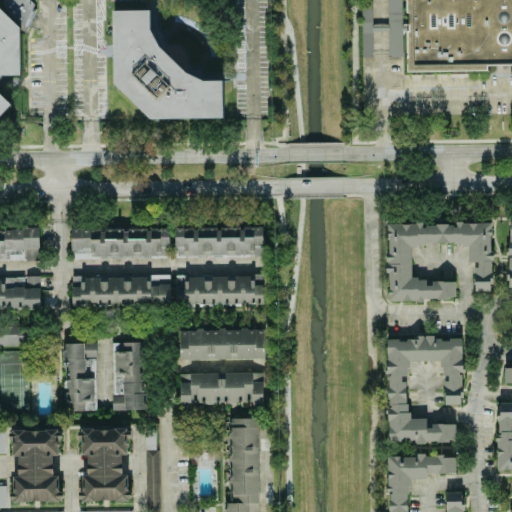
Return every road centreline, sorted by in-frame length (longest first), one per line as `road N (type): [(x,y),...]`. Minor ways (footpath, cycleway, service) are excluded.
road 1 (secondary): [(0,190),(287,187)]
road 2 (secondary): [(285,155),(0,159)]
road 3 (secondary): [(340,186),(511,184)]
road 4 (secondary): [(511,153),(340,155)]
